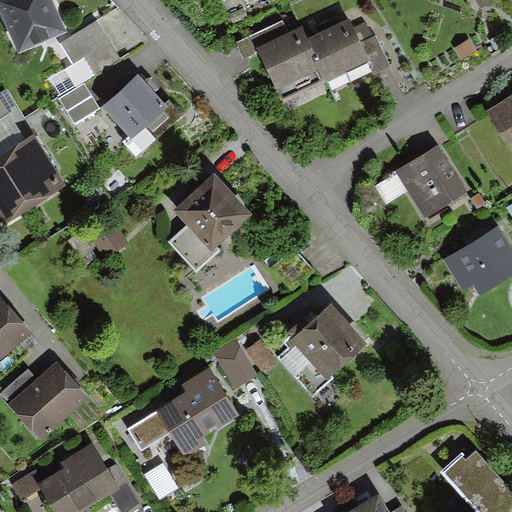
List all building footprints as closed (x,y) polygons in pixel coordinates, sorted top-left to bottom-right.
[(0,0),(0,10),(13,40),(65,17),(57,0),(0,0)] [(350,15),(309,36),(304,25),(290,32),(283,19),(236,43),(244,60),(258,53),(283,102),(323,82),(384,51),(375,33),(363,40),(350,15)] [(52,75),(63,94),(126,58),(104,19),(66,40),(78,61),(52,75)] [(95,95),(138,150),(180,117),(137,63),(95,95)] [(511,95),(485,113),(511,154),(511,95)] [(0,108),(0,148),(23,184),(56,162),(23,111),(14,117),(8,120),(0,108)] [(396,171),(423,218),(468,192),(441,146),(396,171)] [(0,198),(23,184),(0,148),(0,198)] [(174,206),(212,247),(251,211),(213,170),(174,206)] [(474,282),(481,294),(511,274),(511,246),(499,225),(445,258),(463,288),(474,282)] [(286,297),(319,266),(296,241),(263,272),(286,297)] [(3,293),(0,294),(0,351),(30,329),(14,308),(3,293)] [(330,367),(358,341),(319,300),(289,328),(296,336),(270,360),(306,400),(335,373),(330,367)] [(242,337),(218,351),(240,386),(263,372),(242,337)] [(9,396),(38,429),(87,385),(69,365),(58,352),(9,396)] [(152,405),(176,443),(238,403),(213,366),(152,405)] [(442,464),(492,511),(511,511),(511,472),(472,433),(442,464)] [(41,475),(63,511),(66,511),(119,481),(95,442),(41,475)] [(151,473),(164,496),(183,486),(169,462),(151,473)] [(335,506),(337,511),(394,511),(377,482),(335,506)]
